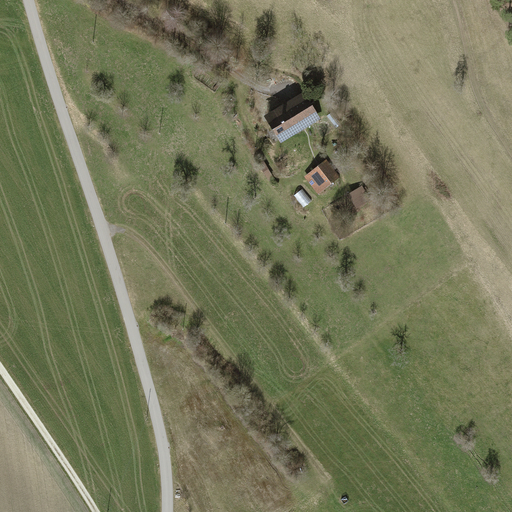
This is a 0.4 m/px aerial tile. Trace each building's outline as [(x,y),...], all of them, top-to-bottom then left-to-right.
[(304,90),(264,114),(281,142),(321,118),(304,90)] [(318,104),(327,115),(332,112),(323,100),(318,104)] [(272,186),(278,182),(262,158),(256,162),(272,186)] [(327,159),(305,176),(318,194),(341,176),(327,159)] [(362,185),(348,194),(357,208),(371,200),(362,185)] [(294,195),(304,207),(312,200),(302,188),(294,195)]
